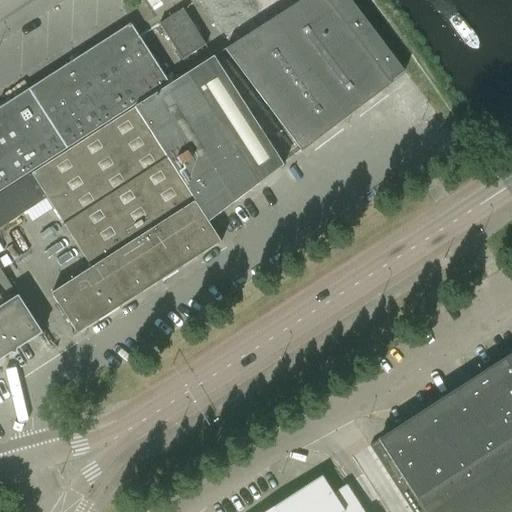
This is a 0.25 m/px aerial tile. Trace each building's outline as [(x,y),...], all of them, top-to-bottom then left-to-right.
[(301,0),(224,50),(301,151),(391,84),(390,82),(403,72),(349,0),(301,0)] [(182,9),(158,24),(181,60),(205,45),(182,9)] [(0,191),(168,83),(138,37),(0,125),(0,191)] [(282,166),(226,76),(213,57),(31,174),(47,198),(91,268),(51,294),(76,335),(220,243),(207,222),(234,202),(282,166)] [(31,174),(0,193),(0,227),(47,198),(31,174)] [(0,359),(10,353),(11,348),(16,349),(41,333),(0,269),(0,359)] [(511,511),(511,353),(369,446),(411,511),(511,511)] [(320,477),(265,511),(387,511),(363,473),(331,494),(320,477)]
